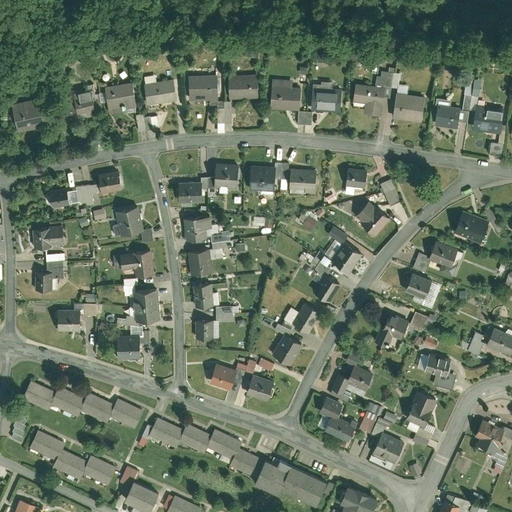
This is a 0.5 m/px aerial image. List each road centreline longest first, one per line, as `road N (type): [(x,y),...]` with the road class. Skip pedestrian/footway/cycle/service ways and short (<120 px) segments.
road 1 (residential): [(146,147),(271,137),(494,167)]
road 2 (residential): [(282,433),(347,305),(385,255),(462,183),(494,167)]
road 3 (residential): [(180,395),(178,293),(146,147)]
road 4 (residential): [(7,343),(180,395)]
road 5 (residential): [(7,343),(11,242),(3,177)]
road 6 (residential): [(282,433),(424,496)]
road 7 (residential): [(511,380),(466,401),(424,496)]
road 8 (residential): [(3,177),(146,147)]
road 9 (residential): [(0,452),(117,511)]
